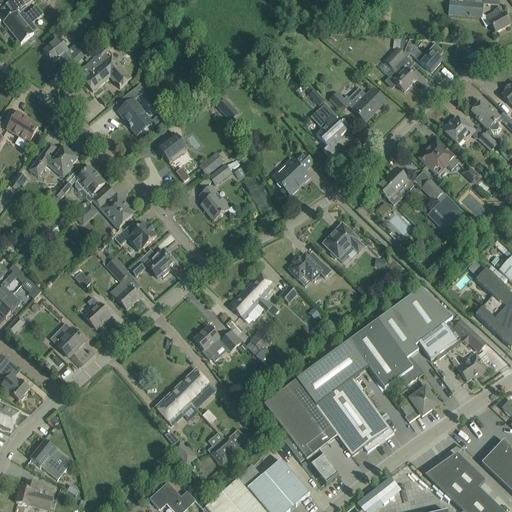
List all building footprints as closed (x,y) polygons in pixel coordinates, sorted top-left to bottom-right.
[(448,16),(462,17),(482,19),(484,5),(499,6),(499,0),(464,0),(464,4),(449,2),(448,16)] [(28,13),(32,19),(43,12),(39,7),(28,13)] [(486,18),(491,26),(495,35),(510,26),(505,17),(504,15),(504,16),(500,8),(493,12),(494,13),(486,18)] [(16,13),(3,23),(21,46),(34,35),(33,35),(35,33),(38,31),(20,10),(16,13)] [(174,52),(188,42),(181,31),(166,42),(174,52)] [(58,41),(51,46),(44,52),(48,58),(48,59),(49,60),(50,60),(53,64),(62,57),(66,63),(65,65),(72,71),(84,58),(88,62),(93,57),(85,49),(79,43),(68,52),(58,41)] [(394,73),(385,82),(392,89),(396,86),(404,94),(416,81),(405,71),(405,72),(399,66),(406,59),(403,56),(402,55),(407,42),(393,41),(392,50),(395,51),(383,63),(394,73)] [(438,59),(443,53),(436,47),(426,59),(415,50),(414,51),(407,45),(403,56),(406,59),(407,60),(410,56),(424,68),(431,75),(442,62),(438,59)] [(107,46),(98,55),(102,59),(111,51),(107,46)] [(112,57),(90,75),(83,82),(93,94),(110,79),(120,90),(131,80),(112,57)] [(281,57),(277,62),(286,72),(291,67),(281,57)] [(201,64),(194,69),(202,79),(209,74),(201,64)] [(377,78),(373,74),(369,77),(374,82),(377,78)] [(140,87),(132,93),(137,99),(145,93),(140,87)] [(507,94),(502,98),(511,108),(511,107),(511,88),(511,89),(509,87),(505,92),(507,94)] [(348,106),(358,117),(365,124),(375,113),(385,103),(379,96),(373,91),(366,97),(359,90),(348,101),(346,99),(343,102),(337,95),(330,101),(341,113),(348,106)] [(314,92),(309,97),(319,108),(324,103),(314,92)] [(225,100),(216,108),(223,115),(232,107),(225,100)] [(134,102),(126,107),(119,113),(130,128),(129,129),(130,131),(131,130),(137,137),(152,125),(134,102)] [(472,114),(477,119),(476,120),(492,135),(497,135),(501,132),(500,127),(499,125),(502,122),(499,120),(499,119),(492,112),(487,108),(486,109),(481,104),(472,114)] [(334,144),(346,132),(325,110),(319,116),(324,121),(318,127),(323,131),(316,137),(327,149),(324,153),(329,158),(339,149),(334,144)] [(12,123),(7,132),(18,139),(15,144),(16,146),(24,151),(28,144),(28,145),(33,137),(38,129),(24,120),(25,119),(18,114),(12,123)] [(442,132),(449,139),(458,147),(464,141),(466,143),(475,133),(472,130),(464,123),(462,125),(457,120),(452,124),(451,123),(442,132)] [(173,134),(164,141),(156,147),(169,165),(177,159),(187,152),(177,138),(176,138),(173,134)] [(485,135),(479,142),(491,153),(497,147),(485,135)] [(421,160),(428,167),(434,172),(435,171),(439,170),(440,172),(445,167),(451,172),(459,164),(447,153),(439,146),(438,148),(435,148),(434,146),(432,149),(429,146),(423,152),(425,155),(421,160)] [(44,152),(38,161),(30,172),(38,178),(48,166),(63,179),(73,168),(72,167),(78,160),(64,148),(54,160),(44,152)] [(217,155),(200,168),(206,177),(223,164),(217,155)] [(273,179),(284,191),(291,198),(310,180),(304,173),(313,165),(307,157),(304,155),(295,163),(292,161),(273,179)] [(209,179),(216,187),(231,175),(225,167),(209,179)] [(463,175),(477,188),(484,180),(470,167),(463,175)] [(93,202),(94,204),(101,197),(100,196),(97,198),(94,195),(104,185),(90,169),(77,181),(77,182),(75,184),(75,189),(78,192),(82,192),(86,196),(86,201),(90,205),(93,202)] [(190,179),(182,169),(176,174),(184,184),(190,179)] [(384,182),(377,190),(384,197),(388,201),(394,207),(402,200),(416,186),(407,177),(405,179),(401,176),(398,172),(386,184),(384,182)] [(8,188),(3,196),(11,202),(16,194),(17,195),(28,181),(18,174),(8,188)] [(466,214),(430,181),(422,190),(438,206),(427,217),(445,235),(450,231),(466,214)] [(48,206),(53,211),(72,189),(66,184),(48,206)] [(211,188),(208,191),(200,197),(205,204),(201,207),(213,223),(229,211),(211,188)] [(101,197),(94,204),(118,230),(132,217),(121,205),(123,203),(117,196),(108,204),(101,197)] [(87,223),(98,213),(92,207),(81,217),(87,223)] [(121,248),(127,242),(138,254),(141,251),(142,251),(157,238),(153,233),(154,232),(150,228),(148,229),(144,225),(130,238),(125,232),(114,241),(121,248)] [(358,241),(342,226),(323,246),(331,254),(331,256),(335,260),(337,260),(339,261),(351,248),(358,255),(364,249),(357,242),(358,241)] [(147,268),(157,280),(161,277),(163,278),(169,272),(168,271),(175,264),(164,252),(157,259),(151,252),(129,271),(136,278),(147,268)] [(294,266),(289,272),(299,282),(305,289),(315,280),(320,275),(325,280),(332,273),(319,261),(314,265),(305,256),(300,261),(298,260),(293,265),(294,266)] [(511,258),(499,272),(511,284),(511,258)] [(124,288),(113,297),(126,312),(140,299),(125,283),(131,278),(115,261),(106,269),(124,288)] [(17,269),(13,273),(9,278),(13,282),(22,273),(17,269)] [(486,271),(476,283),(493,298),(475,317),(511,351),(511,349),(511,298),(509,296),(511,294),(486,271)] [(81,274),(74,280),(84,291),(91,285),(81,274)] [(274,294),(271,291),(274,288),(260,276),(244,293),(258,306),(263,311),(267,314),(272,308),(266,303),(274,294)] [(22,286),(21,288),(29,295),(29,296),(28,297),(33,302),(41,294),(28,281),(22,286)] [(289,306),(298,296),(289,288),(280,298),(289,306)] [(0,309),(12,297),(3,289),(0,292),(0,309)] [(75,294),(70,289),(66,292),(72,298),(75,294)] [(377,322),(349,343),(369,370),(379,383),(384,391),(399,380),(402,384),(404,386),(407,387),(410,385),(418,379),(420,377),(421,374),(419,371),(420,371),(414,363),(410,358),(418,353),(415,348),(418,346),(448,324),(452,321),(421,291),(389,314),(377,322)] [(263,311),(258,306),(244,293),(229,308),(236,315),(243,322),(247,317),(253,322),(263,311)] [(15,294),(12,297),(0,309),(0,319),(2,317),(6,321),(24,302),(15,294)] [(86,319),(90,324),(96,331),(110,318),(93,299),(88,304),(94,312),(86,319)] [(266,326),(271,320),(266,315),(260,321),(266,326)] [(19,319),(5,333),(11,339),(25,325),(19,319)] [(454,330),(454,331),(463,339),(461,341),(466,347),(469,344),(469,345),(475,350),(479,354),(486,346),(482,343),(476,338),(461,323),(454,330)] [(448,324),(418,346),(431,363),(435,360),(437,363),(447,356),(445,352),(460,341),(461,341),(463,339),(454,331),(454,330),(448,324)] [(57,346),(56,347),(61,351),(68,358),(77,349),(78,350),(85,344),(78,337),(72,331),(66,325),(60,332),(66,337),(57,346)] [(203,354),(209,361),(210,362),(215,357),(213,354),(221,347),(229,356),(242,344),(231,333),(220,343),(218,341),(219,340),(209,329),(194,342),(204,352),(203,354)] [(261,329),(249,342),(250,344),(260,353),(255,358),(261,364),(268,357),(263,353),(271,344),(274,341),(261,329)] [(322,331),(316,336),(320,340),(326,336),(322,331)] [(349,343),(296,382),(330,429),(337,438),(346,450),(352,458),(364,449),(367,454),(394,435),(385,423),(384,423),(373,409),(353,382),(369,370),(349,343)] [(451,363),(456,370),(467,384),(472,380),(474,381),(487,371),(476,356),(460,367),(455,360),(451,363)] [(0,359),(0,374),(1,375),(10,364),(2,357),(0,359)] [(196,371),(175,391),(192,408),(211,390),(212,389),(203,378),(196,371)] [(10,395),(11,396),(19,403),(30,390),(21,382),(20,383),(11,375),(1,386),(10,394),(10,395)] [(287,389),(264,407),(288,438),(283,442),(301,464),(305,461),(306,462),(319,452),(337,438),(330,429),(296,382),(287,389)] [(421,416),(422,418),(432,411),(431,410),(437,405),(424,388),(411,397),(413,399),(411,400),(416,407),(415,408),(416,411),(405,419),(409,425),(421,416)] [(175,391),(155,409),(162,417),(171,428),(183,417),(192,408),(175,391)] [(0,429),(10,434),(19,413),(9,409),(0,405),(0,429)] [(210,412),(204,416),(211,425),(216,421),(210,412)] [(53,418),(50,422),(54,426),(58,422),(53,418)] [(223,438),(208,451),(222,468),(240,452),(229,439),(226,442),(223,438)] [(58,482),(66,471),(57,464),(63,457),(45,442),(30,461),(40,469),(41,468),(58,482)] [(171,451),(187,467),(196,458),(180,442),(171,451)] [(481,466),(511,494),(511,450),(503,443),(481,466)] [(306,462),(326,487),(338,477),(323,458),(319,452),(306,462)] [(455,456),(424,478),(460,511),(500,511),(477,489),(485,484),(455,456)] [(291,511),(310,496),(281,463),(261,480),(252,469),(203,511),(202,511),(291,511)] [(397,483),(363,509),(364,511),(379,511),(404,492),(397,483)] [(54,511),(56,504),(57,502),(53,501),(53,500),(39,496),(41,488),(37,487),(37,486),(27,484),(26,490),(20,489),(16,505),(26,507),(28,508),(29,507),(48,511),(49,511),(50,511),(54,511)] [(150,501),(153,504),(159,511),(167,504),(174,511),(183,511),(194,502),(187,494),(181,500),(168,485),(150,501)] [(69,488),(66,493),(75,498),(78,493),(69,488)]
